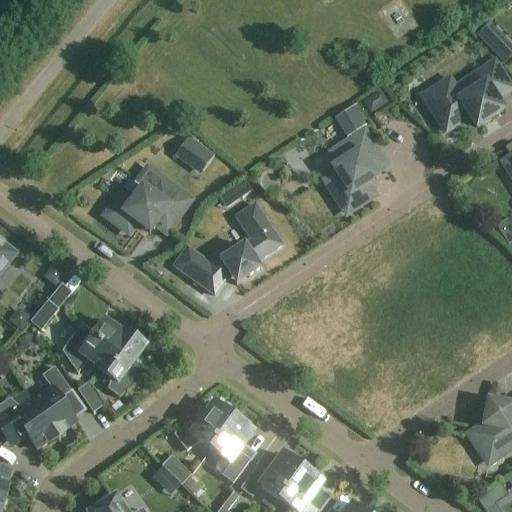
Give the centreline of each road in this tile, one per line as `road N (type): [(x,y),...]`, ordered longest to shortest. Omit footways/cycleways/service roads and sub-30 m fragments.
road 1 (residential): [(212,350),(218,327),(511,133)]
road 2 (residential): [(212,350),(0,193)]
road 3 (residential): [(51,511),(64,484),(206,371),(212,350)]
road 4 (residential): [(368,463),(212,350)]
road 5 (residential): [(368,463),(511,360)]
road 6 (unclassified): [(0,134),(108,0)]
